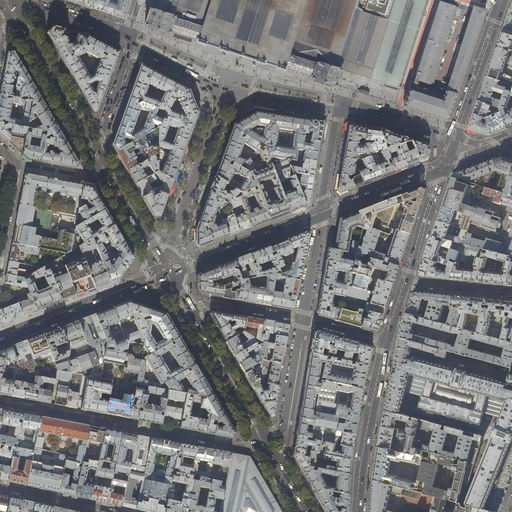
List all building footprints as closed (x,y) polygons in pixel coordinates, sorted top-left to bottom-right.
[(88,0),(86,6),(94,8),(112,14),(116,0),(88,0)] [(116,0),(112,14),(115,15),(124,18),(129,0),(116,0)] [(357,0),(340,56),(339,56),(339,57),(339,58),(339,59),(337,60),(325,56),(324,56),(323,56),(323,57),(322,57),(316,55),(314,62),(288,53),(292,40),(291,40),(290,40),(290,41),(208,14),(208,13),(206,12),(206,13),(179,4),(179,0),(159,0),(157,8),(152,7),(151,6),(150,7),(149,10),(150,10),(149,11),(150,11),(147,20),(146,20),(146,21),(145,22),(145,23),(145,24),(148,25),(148,24),(149,24),(148,25),(151,26),(151,25),(152,26),(153,25),(153,24),(163,28),(162,28),(163,28),(163,29),(164,29),(164,30),(166,31),(166,30),(167,30),(167,31),(170,32),(170,31),(170,32),(171,30),(197,38),(197,39),(202,41),(202,42),(203,42),(202,43),(205,43),(206,43),(207,42),(207,43),(207,42),(217,45),(216,45),(217,46),(218,47),(218,48),(221,49),(221,48),(224,49),(227,50),(228,50),(228,49),(229,50),(229,48),(231,49),(233,49),(234,50),(238,51),(242,52),(245,53),(249,54),(251,54),(252,55),(254,55),(253,57),(253,58),(255,58),(254,59),(257,60),(260,60),(260,61),(263,62),(263,61),(264,62),(265,61),(265,60),(275,63),(274,64),(275,64),(275,65),(276,65),(276,66),(278,67),(278,66),(282,67),(281,68),(284,69),(284,68),(285,68),(285,67),(290,68),(293,69),(311,75),(311,77),(314,78),(314,77),(315,78),(314,78),(317,79),(319,79),(319,78),(319,79),(319,78),(329,81),(329,82),(330,83),(332,84),(333,83),(333,84),(336,85),(337,85),(338,82),(337,82),(337,81),(336,81),(339,72),(340,72),(341,72),(342,69),(356,73),(361,74),(365,76),(375,79),(380,80),(390,83),(398,86),(426,0),(393,0),(388,20),(356,8),(358,0),(372,0),(372,1),(370,0),(368,0),(365,9),(385,16),(390,0),(357,0)] [(179,0),(179,4),(206,13),(206,12),(208,13),(208,14),(290,41),(290,40),(291,40),(292,40),(288,53),(314,62),(316,55),(322,57),(323,57),(323,56),(324,56),(325,56),(337,60),(339,59),(339,58),(339,57),(339,56),(340,56),(357,0),(179,0)] [(415,93),(414,92),(417,82),(432,86),(457,8),(438,2),(413,81),(412,81),(409,89),(409,90),(404,106),(403,108),(405,108),(434,117),(446,121),(445,121),(447,122),(448,120),(447,120),(452,107),(456,95),(457,95),(457,93),(458,89),(459,89),(459,88),(460,85),(460,83),(461,83),(461,82),(462,77),(463,77),(463,76),(464,71),(465,71),(465,70),(466,66),(467,65),(467,64),(469,59),(469,58),(471,53),(471,52),(473,47),(473,46),(474,42),(475,41),(475,40),(477,35),(477,34),(479,29),(479,30),(479,29),(479,28),(481,24),(481,23),(483,18),(483,17),(484,13),(485,12),(484,11),(484,12),(478,9),(479,6),(474,4),(473,7),(472,7),(472,8),(471,13),(470,13),(470,14),(469,19),(468,20),(467,25),(466,26),(467,26),(465,31),(465,32),(463,37),(463,38),(461,43),(461,44),(459,49),(459,50),(457,55),(457,56),(456,61),(455,61),(455,62),(454,67),(453,67),(453,68),(452,73),(451,73),(450,79),(449,80),(450,80),(448,84),(447,85),(448,85),(446,91),(444,96),(444,97),(443,101),(442,101),(438,100),(437,99),(437,100),(434,99),(434,98),(433,98),(429,97),(428,96),(428,97),(425,96),(425,95),(424,95),(420,94),(419,94),(416,93),(416,92),(415,92),(415,93)] [(511,9),(510,9),(508,13),(506,21),(502,32),(511,35),(511,9)] [(51,44),(53,44),(47,33),(53,25),(59,27),(63,28),(63,27),(52,23),(52,24),(49,23),(43,30),(51,44)] [(59,27),(53,25),(47,33),(53,44),(53,45),(62,60),(85,47),(88,37),(83,35),(63,28),(59,27)] [(511,35),(502,32),(499,39),(497,47),(510,51),(511,51),(511,49),(511,35)] [(111,73),(113,73),(119,57),(117,56),(119,53),(118,52),(116,51),(116,49),(116,48),(105,42),(104,45),(102,44),(100,43),(101,41),(89,35),(89,37),(88,37),(85,47),(62,60),(66,66),(72,76),(84,68),(78,57),(86,52),(101,60),(98,68),(111,73)] [(494,54),(492,62),(505,66),(506,63),(508,64),(509,61),(511,61),(511,58),(511,57),(508,56),(510,51),(497,47),(494,54)] [(14,52),(8,53),(6,64),(4,75),(16,77),(16,76),(13,76),(14,73),(15,74),(16,71),(14,71),(14,70),(16,70),(16,69),(15,67),(21,63),(17,57),(16,55),(14,52)] [(489,71),(487,77),(508,83),(511,84),(511,76),(502,73),(505,66),(492,62),(489,71)] [(26,72),(21,63),(15,67),(16,69),(17,70),(16,74),(19,74),(18,76),(16,76),(16,77),(24,79),(23,85),(31,80),(26,72)] [(132,89),(131,88),(129,93),(127,98),(129,98),(138,101),(139,98),(142,99),(142,100),(143,100),(142,103),(158,109),(156,113),(165,117),(193,127),(198,113),(194,101),(189,90),(177,83),(168,78),(167,78),(163,76),(162,75),(142,65),(141,64),(132,89)] [(111,73),(98,68),(95,74),(90,78),(84,68),(72,76),(81,91),(93,113),(97,113),(109,78),(111,73)] [(24,79),(16,77),(4,75),(3,80),(2,85),(12,87),(12,83),(13,83),(13,80),(13,78),(17,79),(15,88),(17,88),(22,89),(23,85),(24,79)] [(504,94),(508,83),(487,77),(486,77),(483,87),(482,90),(481,94),(479,100),(478,101),(499,108),(503,97),(501,96),(501,98),(498,97),(498,99),(492,97),(494,91),(504,94)] [(31,80),(23,85),(22,89),(20,99),(22,99),(22,98),(25,96),(25,97),(26,97),(27,97),(28,98),(27,100),(33,101),(41,97),(35,88),(31,80)] [(511,84),(508,83),(504,94),(503,97),(499,108),(501,112),(507,128),(509,127),(511,125),(511,109),(506,113),(506,112),(511,96),(510,89),(511,84)] [(14,87),(12,87),(2,85),(1,90),(0,95),(12,97),(13,94),(11,94),(12,91),(13,91),(14,87)] [(431,92),(429,97),(433,98),(434,98),(434,99),(437,100),(437,99),(438,100),(442,101),(443,101),(444,97),(444,96),(431,92)] [(15,98),(12,97),(0,95),(0,108),(11,111),(12,104),(13,103),(23,105),(23,108),(25,109),(24,113),(30,115),(31,109),(32,106),(33,101),(27,100),(22,99),(20,99),(15,98)] [(41,97),(33,101),(32,106),(35,104),(36,106),(31,109),(30,115),(29,122),(35,119),(33,115),(36,113),(38,117),(49,111),(44,103),(41,97)] [(141,105),(137,104),(138,101),(129,98),(115,138),(112,145),(113,147),(116,152),(126,146),(123,141),(124,138),(130,140),(131,143),(154,130),(152,128),(154,125),(156,126),(157,128),(159,127),(165,117),(156,113),(158,109),(142,103),(141,105)] [(478,101),(476,106),(475,109),(474,113),(474,114),(484,117),(487,118),(491,116),(498,114),(501,112),(499,108),(478,101)] [(12,111),(11,111),(0,108),(0,122),(12,125),(28,128),(29,122),(30,115),(24,113),(23,121),(9,119),(10,112),(12,113),(12,111)] [(49,111),(38,117),(35,119),(29,122),(28,128),(45,131),(47,130),(45,128),(48,126),(49,129),(57,124),(52,116),(49,111)] [(273,114),(256,111),(249,115),(246,117),(240,121),(238,122),(234,124),(233,128),(240,132),(241,130),(244,131),(243,134),(264,148),(265,149),(268,148),(273,114)] [(507,128),(501,112),(498,114),(499,117),(498,117),(497,118),(497,119),(498,120),(498,121),(495,122),(493,122),(491,116),(487,118),(489,122),(488,122),(492,133),(500,130),(507,128)] [(284,116),(280,115),(273,114),(268,148),(265,149),(272,166),(287,160),(289,160),(293,161),(297,161),(298,161),(300,159),(301,151),(303,143),(303,140),(306,141),(309,123),(311,120),(304,119),(302,119),(284,116)] [(474,114),(472,120),(471,121),(469,129),(470,129),(476,131),(480,132),(488,135),(492,133),(488,122),(485,121),(484,119),(484,117),(474,114)] [(180,163),(189,140),(193,127),(165,117),(159,127),(158,149),(180,163)] [(324,122),(311,120),(309,123),(306,141),(310,141),(320,143),(322,133),(324,122)] [(9,142),(12,125),(0,122),(0,133),(0,134),(9,142)] [(57,124),(49,129),(47,130),(45,131),(47,132),(46,138),(50,138),(51,139),(51,137),(50,135),(51,134),(54,139),(55,139),(65,141),(66,141),(60,129),(57,124)] [(23,154),(28,128),(12,125),(9,142),(14,146),(23,154)] [(360,128),(353,127),(348,126),(347,132),(347,134),(345,144),(357,144),(365,144),(367,129),(360,128)] [(158,149),(159,127),(157,128),(154,130),(131,143),(126,146),(116,152),(121,161),(127,171),(155,156),(158,154),(158,149)] [(46,138),(47,132),(45,131),(28,128),(23,154),(28,159),(33,160),(41,162),(44,147),(42,146),(43,144),(44,145),(45,139),(46,138)] [(240,132),(233,128),(231,133),(230,135),(229,138),(229,140),(228,142),(223,156),(230,161),(231,158),(233,159),(232,162),(239,166),(242,164),(264,148),(243,134),(240,132)] [(371,129),(367,129),(365,144),(368,144),(373,156),(377,154),(381,153),(386,151),(385,149),(380,131),(375,130),(371,129)] [(380,131),(385,149),(397,145),(397,146),(403,144),(405,143),(411,141),(406,139),(403,138),(397,136),(392,135),(390,134),(380,131)] [(54,139),(51,139),(50,138),(49,140),(45,139),(44,145),(44,147),(41,162),(46,163),(51,164),(53,151),(50,151),(49,154),(46,153),(47,145),(54,146),(55,139),(54,139)] [(66,141),(65,141),(55,139),(54,146),(53,151),(51,164),(63,166),(75,168),(79,163),(72,152),(66,141)] [(317,160),(320,143),(310,141),(309,144),(303,143),(301,151),(304,151),(302,160),(317,163),(317,160)] [(419,162),(411,141),(405,143),(406,144),(407,143),(410,151),(409,152),(408,150),(406,150),(403,144),(397,146),(406,167),(412,165),(419,162)] [(421,144),(411,141),(419,162),(427,159),(428,159),(427,146),(421,144)] [(357,146),(357,144),(345,144),(344,151),(343,159),(354,160),(355,163),(359,161),(361,160),(373,156),(368,144),(365,144),(364,146),(357,146)] [(406,167),(397,146),(397,145),(385,149),(386,151),(394,172),(395,171),(400,169),(401,169),(406,167)] [(256,187),(257,190),(269,220),(282,215),(290,212),(283,195),(278,182),(272,166),(265,149),(264,148),(242,164),(243,165),(243,166),(244,166),(245,168),(244,170),(251,175),(252,175),(254,181),(256,187)] [(178,169),(180,163),(158,149),(158,154),(158,161),(158,171),(173,182),(178,170),(178,169)] [(386,151),(381,153),(384,162),(381,163),(377,154),(373,156),(381,177),(388,174),(394,172),(386,151)] [(511,158),(508,157),(503,155),(498,157),(493,159),(496,168),(489,188),(503,192),(504,190),(504,189),(506,190),(511,176),(508,175),(510,170),(511,170),(511,158)] [(156,160),(157,159),(156,159),(155,156),(127,171),(130,177),(135,185),(152,175),(155,173),(158,171),(158,161),(156,162),(156,161),(155,161),(156,160)] [(232,165),(229,163),(230,161),(223,156),(219,165),(215,176),(240,192),(245,191),(248,189),(253,188),(256,187),(254,181),(251,181),(250,177),(251,175),(251,176),(252,175),(251,175),(244,170),(239,166),(232,162),(232,165)] [(381,177),(373,156),(361,160),(365,169),(358,172),(363,184),(372,180),(381,177)] [(302,160),(300,159),(298,161),(302,161),(301,167),(292,166),(293,161),(289,160),(287,160),(293,173),(314,177),(317,164),(317,163),(302,160)] [(356,165),(355,163),(354,160),(343,159),(342,163),(342,166),(340,174),(347,175),(351,175),(358,172),(356,165)] [(453,175),(452,177),(459,179),(489,188),(496,168),(493,159),(473,167),(453,175)] [(293,173),(287,160),(272,166),(278,182),(290,178),(291,180),(290,180),(290,181),(290,182),(292,188),(293,188),(294,188),(294,189),(294,188),(295,191),(283,195),(290,212),(292,211),(306,206),(293,173)] [(173,182),(158,171),(155,173),(162,185),(158,187),(159,188),(157,189),(156,188),(155,189),(155,188),(154,189),(155,190),(153,191),(149,184),(155,180),(152,175),(135,185),(137,189),(142,198),(147,206),(154,218),(160,217),(161,216),(162,212),(163,210),(168,195),(173,182)] [(511,171),(511,176),(506,190),(505,193),(501,205),(511,208),(511,171)] [(351,175),(351,181),(354,187),(357,186),(363,184),(358,172),(351,175)] [(310,204),(314,182),(314,177),(293,173),(306,206),(309,204),(310,204)] [(23,187),(20,205),(35,207),(37,208),(37,206),(33,205),(35,191),(79,199),(79,200),(77,200),(75,211),(70,210),(69,214),(78,215),(79,210),(83,185),(82,184),(82,185),(58,180),(55,179),(52,179),(27,174),(26,174),(25,175),(25,176),(24,182),(23,184),(24,184),(23,187)] [(340,174),(339,181),(338,188),(337,190),(340,192),(346,190),(354,187),(351,181),(351,175),(347,175),(340,174)] [(240,192),(215,176),(210,191),(209,193),(222,201),(224,198),(229,201),(238,194),(240,192)] [(459,179),(452,177),(451,181),(448,189),(443,202),(442,206),(453,209),(454,205),(474,213),(476,215),(475,218),(477,218),(477,220),(476,225),(486,228),(485,230),(490,232),(491,230),(496,232),(498,228),(500,229),(501,224),(499,224),(501,219),(493,216),(494,212),(490,211),(490,209),(487,209),(486,210),(475,206),(474,208),(469,206),(475,186),(458,181),(459,179)] [(87,186),(83,185),(79,210),(85,206),(84,203),(84,201),(85,201),(85,200),(86,200),(87,200),(88,203),(88,204),(90,203),(99,198),(96,192),(93,187),(87,186)] [(399,212),(396,221),(398,222),(400,218),(401,219),(397,231),(409,235),(414,218),(415,216),(424,189),(421,187),(419,188),(410,191),(399,196),(398,196),(401,203),(404,210),(403,212),(400,211),(399,212)] [(410,191),(419,188),(418,187),(398,194),(399,196),(410,191)] [(245,191),(240,192),(242,196),(239,197),(242,205),(245,213),(251,227),(260,224),(269,220),(257,190),(254,191),(253,188),(248,189),(249,192),(246,193),(245,191)] [(222,201),(209,193),(204,207),(203,209),(199,222),(198,222),(206,225),(213,222),(215,217),(215,216),(214,215),(215,214),(217,209),(216,209),(217,208),(218,208),(218,207),(219,206),(221,208),(223,207),(227,203),(222,201)] [(239,197),(238,194),(229,201),(228,202),(231,211),(234,217),(240,231),(245,229),(251,227),(245,213),(237,216),(233,208),(242,205),(239,197)] [(397,205),(401,203),(398,196),(382,202),(362,210),(357,212),(363,226),(380,232),(389,235),(390,233),(391,229),(388,228),(394,207),(397,206),(397,205)] [(102,203),(99,198),(90,203),(92,208),(88,210),(85,206),(79,210),(78,215),(75,227),(106,209),(102,203)] [(35,208),(35,207),(20,205),(19,205),(19,206),(18,211),(18,212),(17,217),(17,218),(16,224),(14,232),(12,244),(30,247),(30,245),(29,244),(28,244),(30,228),(31,228),(31,227),(32,221),(32,220),(33,215),(33,214),(34,208),(35,208)] [(454,205),(453,209),(455,210),(461,212),(462,213),(472,217),(470,223),(476,225),(477,220),(477,218),(475,218),(476,215),(474,213),(454,205)] [(459,214),(461,212),(455,210),(442,206),(440,213),(437,221),(454,226),(455,223),(452,222),(455,211),(456,213),(459,214)] [(226,216),(223,207),(221,208),(218,210),(219,212),(221,216),(222,219),(228,236),(230,235),(240,231),(234,217),(231,211),(230,211),(229,214),(229,215),(226,216)] [(71,251),(79,247),(93,238),(115,225),(110,217),(106,209),(75,227),(75,232),(71,251)] [(363,226),(357,212),(354,213),(348,216),(342,218),(338,219),(336,234),(334,250),(342,252),(351,254),(356,255),(357,247),(359,242),(353,240),(352,247),(348,246),(351,229),(357,227),(362,228),(363,226)] [(461,228),(462,228),(468,230),(470,223),(472,217),(462,213),(459,224),(461,225),(461,228)] [(213,222),(206,225),(206,226),(208,231),(213,242),(222,238),(228,236),(222,219),(216,221),(218,225),(215,226),(214,222),(213,222)] [(455,226),(454,226),(437,221),(435,227),(432,236),(463,244),(467,233),(468,230),(462,228),(459,237),(448,234),(448,232),(453,233),(455,226)] [(206,225),(198,222),(197,226),(196,230),(196,233),(196,241),(196,245),(199,247),(210,243),(213,242),(208,231),(205,232),(203,228),(206,226),(206,225)] [(106,251),(113,247),(117,244),(119,247),(125,243),(119,232),(115,225),(93,238),(99,255),(106,251)] [(363,226),(362,228),(362,229),(366,230),(364,237),(363,238),(362,239),(362,240),(362,242),(360,248),(357,247),(356,255),(357,255),(363,257),(364,254),(369,256),(368,258),(398,267),(403,251),(409,235),(397,231),(391,229),(390,233),(393,235),(386,256),(373,252),(373,251),(374,251),(375,247),(375,245),(375,244),(375,243),(377,243),(378,241),(376,241),(376,240),(376,239),(377,239),(378,237),(380,233),(379,233),(380,232),(363,226)] [(472,234),(467,233),(463,244),(470,246),(484,249),(486,250),(499,253),(511,256),(511,228),(507,245),(487,238),(473,233),(472,234)] [(71,251),(75,232),(62,230),(59,232),(58,232),(58,233),(59,233),(55,252),(66,254),(71,251)] [(293,237),(287,239),(293,254),(293,255),(298,247),(299,244),(307,246),(310,234),(307,231),(293,237)] [(457,261),(463,244),(432,236),(428,247),(427,249),(424,258),(438,262),(448,266),(449,266),(451,259),(457,261)] [(110,282),(106,273),(105,269),(99,255),(93,238),(79,247),(95,288),(103,284),(110,282)] [(278,243),(270,246),(278,269),(282,267),(284,267),(280,257),(283,256),(284,256),(285,257),(287,256),(287,255),(287,254),(289,254),(289,255),(290,255),(293,254),(287,239),(278,243)] [(129,250),(125,243),(119,247),(117,244),(113,247),(119,253),(117,256),(116,255),(112,261),(113,261),(112,263),(112,264),(111,265),(106,251),(99,255),(105,269),(107,268),(109,271),(106,273),(110,282),(116,280),(120,278),(122,275),(127,267),(134,257),(129,250)] [(39,249),(30,247),(12,244),(11,251),(9,262),(17,263),(19,251),(24,252),(24,253),(38,255),(39,249)] [(306,254),(307,246),(299,244),(298,247),(293,255),(294,256),(295,260),(304,262),(306,254)] [(466,260),(470,246),(463,244),(457,261),(450,278),(428,271),(427,273),(420,271),(419,273),(419,274),(421,276),(422,277),(460,281),(463,281),(464,269),(459,269),(459,267),(459,260),(466,261),(466,260)] [(275,274),(281,275),(278,269),(270,246),(259,250),(250,254),(258,277),(265,276),(275,274)] [(483,252),(484,249),(470,246),(466,260),(475,262),(474,266),(474,267),(475,268),(474,270),(473,270),(472,267),(469,266),(468,269),(464,269),(463,281),(465,281),(478,283),(479,266),(483,252)] [(95,288),(79,247),(71,251),(66,254),(61,257),(76,295),(84,292),(84,290),(82,290),(80,290),(78,285),(77,285),(76,282),(75,282),(87,277),(87,279),(88,281),(87,281),(89,286),(88,288),(86,289),(87,291),(95,288)] [(334,250),(329,249),(328,249),(327,251),(326,261),(334,263),(335,263),(335,260),(338,261),(337,263),(349,266),(352,267),(353,266),(354,260),(345,258),(344,259),(341,258),(342,252),(334,250)] [(486,252),(483,252),(479,266),(478,283),(490,284),(492,284),(494,272),(489,271),(490,268),(486,268),(485,271),(483,271),(484,268),(485,268),(487,257),(497,260),(499,253),(486,250),(486,252)] [(508,272),(511,258),(511,256),(499,253),(497,260),(505,262),(503,269),(504,271),(504,273),(502,273),(503,272),(502,270),(498,270),(498,272),(494,272),(492,284),(495,284),(507,286),(508,272)] [(241,280),(248,279),(258,277),(250,254),(242,257),(233,260),(241,280)] [(368,258),(363,257),(357,255),(356,255),(354,259),(354,260),(353,266),(358,267),(356,270),(354,270),(354,268),(352,267),(352,269),(351,273),(369,278),(372,269),(375,270),(375,269),(386,272),(386,274),(383,273),(382,277),(384,278),(383,282),(392,284),(393,282),(398,267),(368,258)] [(61,257),(48,265),(62,301),(69,298),(76,295),(61,257)] [(436,267),(438,262),(424,258),(422,265),(420,271),(427,273),(428,271),(450,278),(457,261),(451,259),(449,266),(448,266),(446,271),(444,272),(443,271),(440,270),(438,270),(438,269),(438,268),(436,267)] [(227,263),(217,266),(222,279),(232,276),(234,280),(234,282),(224,285),(223,290),(226,290),(233,288),(236,286),(237,285),(237,284),(239,283),(238,286),(240,285),(241,280),(233,260),(227,263)] [(304,262),(295,260),(295,262),(294,263),(292,264),(290,271),(284,273),(282,267),(278,269),(281,275),(280,277),(286,278),(287,276),(290,277),(291,278),(290,279),(300,281),(302,272),(304,262)] [(336,265),(334,264),(334,263),(326,261),(323,276),(321,285),(343,290),(344,287),(347,288),(347,287),(351,273),(352,269),(349,269),(349,266),(337,263),(336,263),(336,265)] [(19,263),(17,263),(9,262),(8,267),(6,275),(6,278),(5,283),(28,288),(24,279),(43,268),(27,265),(26,271),(17,270),(19,263)] [(48,265),(43,268),(24,279),(28,288),(29,292),(30,293),(37,310),(43,308),(56,303),(62,301),(48,265)] [(223,282),(222,279),(217,266),(208,270),(199,273),(197,277),(197,283),(212,283),(212,282),(212,280),(215,281),(215,283),(223,282)] [(383,282),(369,278),(351,273),(347,287),(365,291),(366,285),(368,286),(369,284),(367,283),(368,280),(370,284),(375,285),(373,292),(372,292),(371,294),(372,294),(369,304),(384,308),(389,294),(392,284),(383,282)] [(274,282),(275,274),(265,276),(266,278),(264,288),(251,286),(249,282),(248,279),(241,280),(240,285),(239,288),(237,300),(253,303),(270,306),(272,292),(274,282)] [(281,275),(275,274),(274,282),(284,284),(282,294),(272,292),(270,306),(279,307),(293,310),(295,305),(298,288),(300,281),(290,279),(286,278),(280,277),(281,275)] [(223,282),(215,283),(215,284),(212,285),(212,284),(212,283),(197,283),(197,290),(198,291),(201,294),(211,296),(222,297),(223,290),(224,285),(224,284),(223,282)] [(18,296),(29,292),(28,288),(5,283),(4,285),(3,290),(1,303),(13,298),(16,297),(18,296)] [(346,291),(343,290),(321,285),(319,301),(317,313),(319,316),(326,318),(337,321),(341,309),(334,307),(332,302),(333,297),(344,299),(346,291)] [(365,291),(347,287),(347,288),(346,291),(344,299),(343,301),(359,306),(358,310),(359,310),(364,311),(382,315),(384,309),(384,308),(369,304),(367,303),(366,303),(364,311),(359,310),(361,300),(367,301),(370,292),(365,291)] [(234,289),(233,288),(226,290),(223,290),(222,297),(229,299),(237,300),(239,288),(238,288),(237,289),(234,289)] [(412,293),(412,294),(427,298),(430,299),(445,304),(451,306),(452,295),(434,293),(415,291),(414,292),(412,293)] [(16,297),(18,304),(23,316),(33,312),(37,310),(30,293),(27,295),(29,300),(21,303),(18,296),(16,297)] [(427,298),(412,294),(412,295),(410,302),(408,307),(407,307),(405,313),(421,317),(422,314),(421,314),(418,313),(419,310),(421,311),(422,308),(422,306),(420,306),(422,300),(426,301),(427,298)] [(462,296),(452,295),(451,306),(464,309),(459,328),(460,328),(464,329),(466,320),(467,313),(470,314),(472,297),(462,296)] [(479,298),(472,297),(470,314),(476,314),(476,310),(480,310),(479,323),(478,326),(472,324),(471,328),(468,327),(467,330),(482,334),(485,324),(487,299),(479,298)] [(434,316),(435,316),(434,321),(440,322),(445,304),(430,299),(425,318),(431,320),(433,316),(434,316)] [(495,299),(487,299),(485,324),(482,334),(497,338),(499,329),(489,327),(490,324),(491,316),(501,317),(503,300),(495,299)] [(123,302),(113,306),(118,321),(133,316),(139,330),(124,336),(125,338),(126,341),(128,341),(134,343),(133,340),(141,337),(142,340),(141,341),(142,341),(141,344),(143,344),(149,307),(139,304),(129,300),(123,302)] [(511,301),(510,301),(503,300),(501,317),(504,317),(504,324),(500,339),(507,341),(510,328),(507,328),(510,318),(511,318),(511,301)] [(343,301),(341,309),(337,321),(346,323),(360,327),(364,311),(359,310),(358,310),(359,306),(343,301)] [(13,320),(23,316),(18,304),(1,310),(0,310),(0,321),(3,324),(13,320)] [(104,310),(95,313),(106,342),(107,342),(104,358),(112,359),(112,362),(115,363),(119,364),(124,364),(125,360),(126,353),(128,341),(126,341),(125,338),(114,342),(108,326),(119,322),(118,321),(113,306),(104,310)] [(448,321),(447,325),(459,328),(464,309),(451,306),(449,314),(451,314),(449,321),(448,321)] [(174,326),(166,313),(160,311),(149,307),(143,344),(143,347),(148,356),(180,337),(174,326)] [(229,321),(232,321),(233,315),(224,313),(212,311),(210,314),(215,322),(219,330),(229,325),(230,323),(230,322),(229,321)] [(374,332),(378,330),(380,322),(382,315),(364,311),(360,327),(374,332)] [(88,316),(78,320),(87,343),(92,347),(106,342),(95,313),(88,316)] [(425,318),(421,317),(405,313),(403,322),(403,323),(402,325),(399,337),(448,351),(453,352),(454,349),(456,350),(457,350),(458,351),(457,353),(465,355),(511,367),(511,362),(511,375),(509,374),(506,383),(508,384),(511,384),(511,321),(511,322),(510,328),(507,341),(500,339),(497,338),(482,334),(467,330),(464,329),(463,331),(462,330),(461,330),(460,330),(459,330),(460,328),(447,325),(440,322),(434,321),(431,320),(425,318)] [(240,316),(233,315),(232,321),(232,323),(229,325),(219,330),(222,334),(226,342),(238,335),(242,333),(244,332),(245,326),(246,317),(240,316)] [(255,318),(246,317),(245,326),(249,327),(248,329),(251,330),(252,328),(257,329),(256,337),(255,337),(255,338),(260,341),(261,335),(262,331),(264,320),(255,318)] [(63,326),(60,327),(66,341),(78,336),(79,339),(71,342),(71,341),(71,342),(73,348),(76,347),(87,343),(78,320),(76,321),(63,326)] [(269,321),(264,320),(262,331),(264,331),(264,332),(264,333),(264,334),(265,334),(263,335),(261,335),(260,341),(267,343),(269,334),(272,334),(274,322),(269,321)] [(280,323),(274,322),(272,334),(272,337),(275,337),(276,336),(287,338),(289,332),(290,325),(280,323)] [(52,330),(43,333),(52,356),(54,362),(68,356),(69,350),(68,345),(57,349),(56,346),(66,343),(67,343),(66,341),(60,327),(52,330)] [(331,343),(333,335),(326,333),(317,331),(313,333),(311,349),(310,353),(326,357),(330,346),(327,345),(328,343),(331,343)] [(244,332),(242,333),(249,341),(243,344),(238,335),(226,342),(229,347),(234,356),(260,341),(255,338),(244,332)] [(35,337),(26,340),(35,362),(52,356),(43,333),(35,337)] [(348,340),(333,335),(331,343),(330,346),(326,357),(330,358),(334,359),(336,351),(337,350),(344,352),(341,360),(351,362),(353,363),(353,361),(351,361),(353,353),(355,354),(355,353),(358,343),(348,340)] [(275,337),(272,337),(271,344),(285,347),(287,339),(287,338),(276,336),(275,337)] [(184,344),(180,337),(148,356),(142,359),(146,364),(150,372),(153,371),(165,364),(160,356),(170,350),(175,358),(188,351),(184,344)] [(446,358),(448,351),(399,337),(396,351),(394,362),(397,362),(407,365),(409,358),(408,358),(409,355),(410,355),(411,350),(410,350),(411,347),(436,353),(436,354),(436,355),(446,358)] [(14,345),(11,346),(22,374),(28,375),(31,376),(35,376),(41,376),(35,362),(26,340),(24,341),(14,345)] [(260,352),(260,341),(234,356),(235,358),(238,364),(239,364),(249,358),(248,355),(254,352),(256,354),(260,352)] [(260,353),(261,353),(261,354),(260,354),(260,360),(261,360),(283,365),(285,354),(286,347),(285,347),(271,344),(267,343),(260,341),(260,352),(260,353)] [(107,342),(106,342),(92,347),(87,343),(76,347),(79,357),(70,360),(69,360),(69,361),(68,361),(55,364),(57,369),(57,370),(72,373),(74,373),(75,372),(81,370),(81,371),(82,371),(84,370),(92,367),(91,375),(89,376),(100,378),(104,358),(107,342)] [(371,345),(359,342),(359,343),(365,345),(370,346),(372,349),(371,355),(372,355),(374,350),(371,345)] [(359,343),(358,343),(355,353),(357,353),(358,354),(356,355),(356,358),(354,357),(353,361),(353,363),(354,363),(358,364),(361,365),(368,366),(371,356),(371,355),(372,349),(370,346),(365,345),(359,343)] [(15,373),(22,374),(11,346),(5,348),(0,350),(0,393),(4,394),(11,396),(15,373)] [(192,357),(188,351),(175,358),(179,367),(169,372),(165,364),(153,371),(160,384),(155,383),(155,382),(145,381),(144,380),(143,379),(143,378),(146,364),(142,359),(141,356),(138,372),(137,377),(137,379),(137,382),(136,384),(136,385),(148,387),(160,389),(161,385),(165,383),(196,364),(192,357)] [(453,352),(448,351),(446,358),(453,360),(455,353),(453,352)] [(260,353),(260,352),(256,354),(249,358),(239,364),(241,368),(243,371),(245,374),(261,364),(261,360),(260,360),(260,354),(260,353)] [(135,355),(126,353),(125,360),(126,360),(126,365),(124,364),(123,370),(138,372),(141,356),(135,355)] [(326,357),(310,353),(307,369),(305,385),(319,388),(321,381),(317,380),(318,378),(320,365),(320,362),(325,363),(326,360),(326,357)] [(511,390),(507,389),(508,384),(506,383),(509,374),(511,367),(465,355),(463,363),(505,375),(504,382),(467,372),(457,369),(414,358),(413,357),(413,358),(413,360),(409,358),(407,365),(397,362),(396,366),(396,369),(393,368),(386,404),(385,410),(400,414),(401,409),(406,392),(422,396),(419,408),(480,425),(483,413),(499,417),(496,425),(492,433),(491,436),(492,436),(465,504),(468,505),(484,509),(487,501),(495,481),(510,443),(511,443),(511,441),(511,390)] [(351,384),(357,385),(356,388),(363,389),(365,378),(368,366),(361,365),(360,367),(358,366),(358,364),(354,363),(354,366),(350,365),(351,362),(341,360),(340,360),(340,362),(335,361),(336,359),(334,359),(330,358),(329,361),(326,360),(325,363),(323,373),(322,376),(322,378),(326,379),(326,381),(328,382),(329,380),(332,380),(331,382),(350,386),(351,384)] [(261,360),(261,364),(262,366),(270,368),(267,384),(269,384),(267,389),(263,390),(260,385),(253,389),(257,396),(261,403),(262,403),(264,408),(270,417),(274,417),(276,403),(281,377),(283,365),(261,360)] [(200,371),(196,364),(165,383),(169,391),(175,392),(179,392),(187,394),(187,391),(183,390),(178,381),(186,377),(188,380),(186,380),(186,382),(188,386),(190,384),(203,377),(200,371)] [(262,368),(262,366),(261,364),(245,374),(244,374),(248,380),(253,389),(260,385),(264,383),(263,377),(262,368)] [(69,385),(72,373),(57,370),(55,379),(54,384),(53,388),(57,389),(55,404),(60,405),(65,406),(69,387),(62,386),(62,384),(69,385)] [(24,398),(28,375),(22,374),(15,373),(11,396),(17,397),(24,398)] [(82,375),(74,373),(72,373),(69,385),(69,387),(65,406),(68,407),(74,408),(76,408),(78,399),(80,386),(82,375)] [(30,384),(31,376),(28,375),(24,398),(29,399),(36,401),(41,376),(35,376),(33,384),(30,384)] [(45,382),(54,384),(55,379),(41,376),(36,401),(42,402),(50,403),(53,391),(41,389),(42,383),(45,382)] [(112,380),(100,378),(89,376),(88,380),(87,380),(86,381),(85,386),(83,400),(81,409),(92,411),(106,414),(109,399),(112,380)] [(208,386),(203,377),(190,384),(194,390),(188,389),(187,391),(187,394),(189,394),(193,395),(198,396),(198,394),(200,393),(202,396),(207,397),(213,394),(209,386),(208,386)] [(343,411),(350,413),(350,414),(358,415),(360,402),(363,389),(356,388),(354,388),(354,387),(350,386),(331,382),(328,382),(326,381),(321,380),(321,381),(319,388),(318,394),(316,407),(316,409),(315,414),(314,421),(313,425),(313,428),(311,437),(311,439),(324,442),(334,444),(336,431),(338,421),(338,418),(340,410),(343,411)] [(319,388),(305,385),(302,402),(299,418),(314,421),(315,414),(312,414),(315,393),(318,394),(319,388)] [(143,389),(136,387),(135,389),(135,391),(134,395),(130,418),(134,419),(137,420),(139,411),(140,408),(143,390),(143,389)] [(143,390),(140,408),(142,408),(141,412),(139,411),(137,420),(143,421),(155,423),(162,424),(163,416),(160,415),(161,412),(164,412),(166,403),(166,399),(167,394),(163,394),(164,390),(160,389),(148,387),(147,391),(143,390)] [(130,418),(134,395),(131,395),(130,393),(117,390),(116,391),(115,400),(109,399),(106,414),(124,417),(130,418)] [(185,402),(187,394),(179,392),(179,395),(178,395),(175,395),(175,394),(175,392),(168,390),(167,394),(166,399),(174,400),(174,401),(173,405),(166,403),(164,412),(163,416),(171,418),(182,420),(185,403),(183,403),(181,405),(180,408),(179,408),(180,406),(176,405),(177,401),(185,402)] [(189,394),(187,394),(185,402),(185,403),(182,420),(180,428),(187,429),(196,431),(199,415),(194,415),(193,416),(190,415),(191,412),(190,412),(192,401),(193,402),(193,405),(200,406),(202,396),(198,396),(193,395),(193,398),(189,397),(189,394)] [(202,396),(200,406),(199,412),(199,415),(196,431),(204,432),(215,434),(216,426),(217,422),(218,413),(223,410),(220,406),(213,394),(207,397),(202,396)] [(23,413),(14,412),(4,410),(0,428),(0,444),(3,445),(4,445),(15,447),(16,447),(23,413)] [(230,422),(223,410),(218,413),(217,422),(221,422),(222,425),(222,426),(221,426),(216,426),(215,434),(222,436),(232,438),(235,433),(230,422)] [(340,410),(338,418),(342,419),(345,420),(344,423),(342,424),(342,423),(341,423),(341,424),(339,424),(339,421),(338,421),(336,431),(342,432),(343,430),(344,429),(345,430),(346,430),(347,431),(347,433),(355,435),(356,426),(358,415),(350,414),(350,413),(343,411),(340,410)] [(446,426),(445,430),(442,429),(443,426),(400,414),(385,410),(383,417),(382,426),(392,428),(395,428),(397,420),(397,419),(408,423),(406,431),(400,429),(400,430),(399,436),(409,438),(405,453),(415,455),(416,453),(422,455),(423,454),(423,453),(424,450),(426,451),(431,452),(458,459),(458,456),(461,457),(461,460),(474,463),(478,449),(472,447),(474,440),(481,442),(482,436),(476,434),(475,437),(464,434),(465,432),(446,426)] [(32,415),(23,413),(16,447),(34,451),(34,448),(41,417),(32,415)] [(55,419),(41,417),(34,448),(42,449),(44,438),(42,437),(42,436),(40,435),(40,432),(82,440),(81,445),(79,446),(76,458),(75,456),(69,455),(67,456),(66,461),(82,464),(83,459),(90,426),(77,424),(55,419)] [(314,421),(299,418),(298,426),(296,435),(311,437),(313,428),(311,428),(306,427),(307,424),(313,425),(314,421)] [(97,427),(90,426),(83,459),(98,462),(98,460),(103,437),(104,434),(105,429),(97,427)] [(382,426),(380,435),(378,447),(391,450),(396,451),(397,451),(405,453),(409,438),(399,436),(400,430),(395,428),(392,428),(382,426)] [(105,429),(104,434),(107,435),(107,437),(103,437),(98,460),(115,464),(122,432),(113,430),(105,429)] [(342,432),(336,431),(334,444),(342,446),(352,448),(354,440),(355,435),(347,433),(342,432)] [(130,434),(122,432),(115,464),(113,473),(117,474),(117,472),(129,474),(131,464),(137,435),(130,434)] [(144,436),(137,435),(131,464),(145,468),(152,438),(144,436)] [(311,437),(296,435),(294,446),(294,448),(305,450),(306,445),(311,446),(310,452),(321,454),(323,447),(324,442),(311,439),(311,437)] [(174,472),(180,443),(165,440),(152,438),(145,468),(144,472),(172,478),(174,472)] [(334,444),(324,442),(323,447),(325,447),(323,455),(351,460),(351,458),(352,448),(342,446),(340,454),(339,452),(334,451),(332,452),(334,444)] [(188,445),(180,443),(174,472),(191,475),(197,446),(188,445)] [(2,447),(3,445),(0,444),(0,479),(8,481),(11,467),(0,464),(0,460),(7,462),(9,461),(9,459),(12,460),(15,447),(4,445),(4,447),(2,447)] [(44,446),(43,450),(59,453),(67,455),(67,451),(44,446)] [(198,477),(209,479),(209,476),(214,450),(205,448),(197,446),(191,475),(195,476),(196,473),(197,474),(198,475),(198,477)] [(34,451),(16,447),(15,447),(12,460),(11,467),(8,481),(17,483),(26,485),(34,451)] [(422,492),(426,493),(429,494),(433,495),(448,499),(452,500),(456,501),(459,502),(462,503),(474,463),(461,460),(458,459),(431,452),(429,458),(424,457),(423,454),(422,455),(416,453),(415,455),(405,453),(397,451),(396,455),(390,454),(391,450),(378,447),(375,463),(373,479),(422,492)] [(42,449),(34,448),(34,451),(26,485),(33,487),(51,491),(59,493),(63,474),(64,467),(66,461),(67,456),(67,455),(59,453),(56,467),(39,463),(42,449)] [(294,448),(293,453),(293,456),(296,462),(297,463),(301,470),(308,466),(309,456),(304,455),(305,453),(307,454),(309,455),(309,451),(305,450),(294,448)] [(222,451),(214,450),(209,476),(226,480),(227,477),(229,467),(230,461),(231,453),(222,451)] [(321,454),(310,452),(309,451),(309,455),(309,456),(308,466),(350,475),(350,467),(351,460),(323,455),(321,454)] [(227,477),(226,480),(225,487),(222,500),(220,511),(219,511),(281,511),(278,506),(274,500),(269,490),(263,480),(255,466),(251,459),(249,456),(244,455),(240,454),(239,454),(231,453),(230,461),(229,467),(227,477)] [(96,470),(98,462),(83,459),(82,464),(80,473),(79,476),(75,496),(81,497),(90,499),(93,485),(85,483),(88,470),(90,469),(96,470)] [(98,460),(98,462),(96,470),(93,485),(90,499),(98,501),(107,503),(110,489),(106,488),(107,486),(104,486),(104,487),(97,486),(98,476),(112,479),(113,473),(115,464),(98,460)] [(82,464),(66,461),(64,467),(74,470),(71,484),(70,487),(67,486),(68,480),(69,476),(69,475),(63,474),(59,493),(66,494),(75,496),(79,476),(78,475),(77,474),(78,473),(78,472),(80,473),(82,464)] [(145,468),(131,464),(129,474),(127,480),(122,506),(128,507),(136,509),(138,502),(134,501),(134,498),(131,497),(135,479),(142,481),(144,472),(145,468)] [(301,470),(312,490),(314,494),(322,489),(332,491),(340,493),(349,495),(350,475),(308,466),(301,470)] [(172,481),(172,478),(144,472),(142,481),(140,490),(140,493),(138,502),(136,509),(148,511),(165,511),(167,501),(172,481)] [(191,475),(174,472),(172,478),(172,481),(186,484),(182,504),(180,504),(180,503),(180,502),(178,501),(177,502),(177,503),(167,501),(165,511),(187,511),(195,476),(191,475)] [(125,476),(117,474),(113,473),(112,479),(110,489),(107,503),(110,504),(118,505),(122,506),(127,480),(126,479),(125,481),(124,481),(125,476)] [(198,477),(195,476),(187,511),(204,511),(207,501),(203,500),(203,502),(202,506),(195,505),(200,487),(210,489),(212,480),(209,479),(198,477)] [(422,492),(373,479),(372,497),(371,511),(392,511),(386,510),(390,492),(402,495),(403,489),(422,494),(422,492)] [(221,482),(212,480),(210,489),(207,501),(204,511),(219,511),(220,511),(213,510),(215,498),(222,500),(225,487),(220,486),(221,482)] [(331,496),(332,491),(322,489),(314,494),(320,503),(325,511),(330,511),(335,509),(334,507),(336,506),(340,507),(340,509),(348,511),(348,501),(349,495),(340,493),(339,498),(336,500),(335,500),(333,499),(331,496)] [(7,511),(10,497),(2,495),(0,494),(0,511),(7,511)] [(443,511),(448,499),(433,495),(431,501),(430,500),(427,511),(443,511)] [(16,498),(10,497),(7,511),(19,511),(22,500),(16,498)] [(29,501),(22,500),(19,511),(33,511),(36,503),(29,501)] [(459,502),(456,511),(495,511),(484,509),(468,505),(467,508),(463,507),(462,504),(462,503),(459,502)] [(44,504),(36,503),(33,511),(51,511),(52,506),(44,504)]
